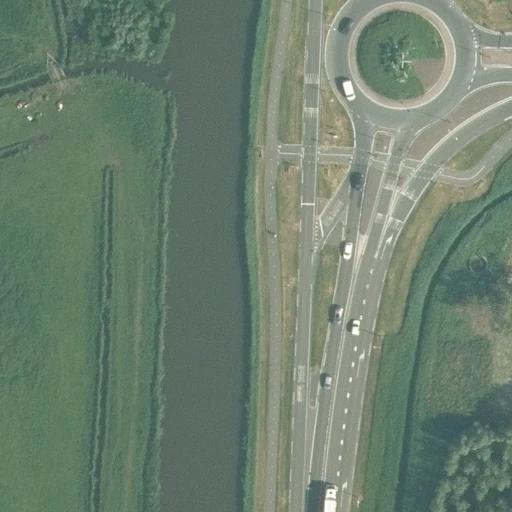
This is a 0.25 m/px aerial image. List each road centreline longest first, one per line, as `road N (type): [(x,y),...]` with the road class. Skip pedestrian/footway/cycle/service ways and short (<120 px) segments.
road 1 (primary): [(328,511),(353,307)]
road 2 (primary): [(373,112),(354,209),(353,307)]
road 3 (primary): [(382,236),(438,157),(511,108)]
road 4 (primary): [(369,0),(343,28),(338,58),(347,87),(373,112)]
road 5 (primary): [(382,236),(409,119)]
